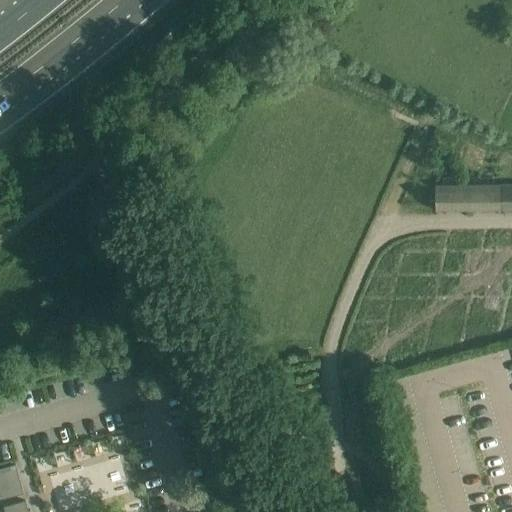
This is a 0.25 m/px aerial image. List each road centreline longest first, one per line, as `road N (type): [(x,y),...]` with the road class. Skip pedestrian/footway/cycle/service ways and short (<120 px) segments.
road 1 (unknown): [(348,459),(336,379),(340,347),(377,243),(410,230),(511,225)]
road 2 (motorway): [(0,100),(125,0)]
